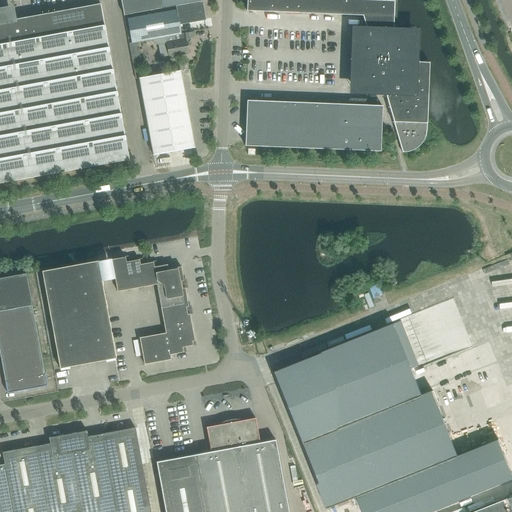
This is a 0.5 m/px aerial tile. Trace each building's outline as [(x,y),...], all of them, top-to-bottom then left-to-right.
[(162,8),(160,0),(120,0),(124,16),(162,8)] [(176,5),(199,1),(199,0),(160,0),(162,8),(176,6),(176,5)] [(246,0),(246,11),(318,14),(318,0),(246,0)] [(366,30),(393,30),(393,0),(318,0),(318,14),(362,15),(366,30)] [(176,6),(179,24),(204,19),(201,3),(199,3),(199,1),(176,5),(176,6)] [(0,13),(0,182),(128,159),(100,4),(10,20),(9,12),(0,13)] [(181,34),(179,24),(176,6),(162,8),(163,12),(127,19),(131,43),(181,34)] [(386,98),(402,153),(406,152),(413,150),(417,148),(420,146),(421,145),(423,142),(425,138),(426,135),(429,62),(414,61),(415,42),(406,31),(393,30),(366,30),(366,33),(355,33),(353,93),(369,94),(369,98),(386,98)] [(193,32),(181,34),(152,39),(152,41),(159,45),(162,45),(164,58),(168,57),(168,58),(188,54),(186,42),(194,36),(193,32)] [(153,155),(179,150),(194,147),(180,71),(139,78),(153,155)] [(268,124),(269,101),(246,100),(245,146),(290,148),(291,125),(268,124)] [(291,125),(292,102),(269,101),(268,124),(291,125)] [(312,148),(314,103),(292,102),(291,125),(290,148),(312,148)] [(335,149),(337,104),(314,103),(312,148),(335,149)] [(357,150),(359,105),(337,104),(335,149),(357,150)] [(359,105),(357,150),(380,151),(382,106),(359,105)] [(126,262),(125,257),(111,260),(117,292),(156,284),(165,333),(139,338),(144,364),(171,359),(170,355),(183,352),(182,347),(193,345),(192,341),(194,340),(189,314),(187,314),(186,307),(188,306),(184,288),(182,288),(181,281),(183,280),(181,267),(168,269),(167,264),(154,267),(153,262),(140,264),(139,259),(126,262)] [(59,368),(116,358),(98,261),(41,271),(59,368)] [(26,274),(0,278),(0,355),(2,368),(7,391),(46,384),(43,368),(32,305),(26,274)] [(393,321),(272,369),(301,442),(422,393),(393,321)] [(301,442),(300,442),(327,508),(357,496),(363,511),(426,511),(511,477),(511,470),(499,439),(459,455),(432,389),(422,393),(301,442)] [(288,511),(275,440),(260,442),(255,418),(245,420),(242,422),(239,423),(236,424),(233,425),(229,426),(226,426),(223,426),(219,426),(216,425),(206,427),(210,451),(155,462),(164,511),(288,511)] [(150,511),(135,428),(87,437),(86,431),(48,438),(49,444),(1,452),(4,464),(0,464),(0,511),(150,511)] [(511,511),(511,504),(509,496),(470,511),(511,511)]
